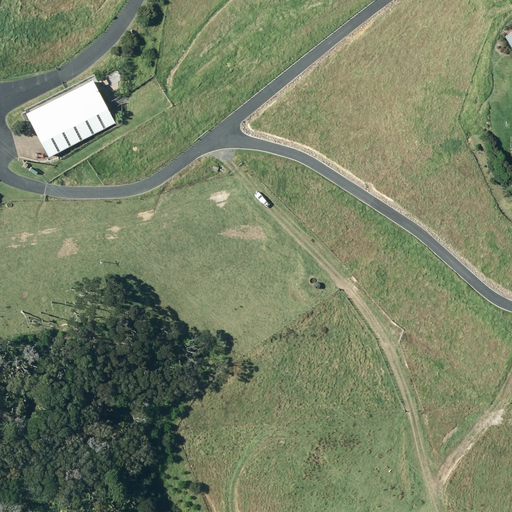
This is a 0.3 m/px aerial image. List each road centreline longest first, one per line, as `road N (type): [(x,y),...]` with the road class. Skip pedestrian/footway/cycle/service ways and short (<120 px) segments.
road 1 (track): [(217,134),(223,158),(383,333),(436,495)]
road 2 (unclassified): [(137,0),(117,32),(75,69),(0,96)]
road 3 (track): [(443,511),(436,495),(446,464),(511,379)]
